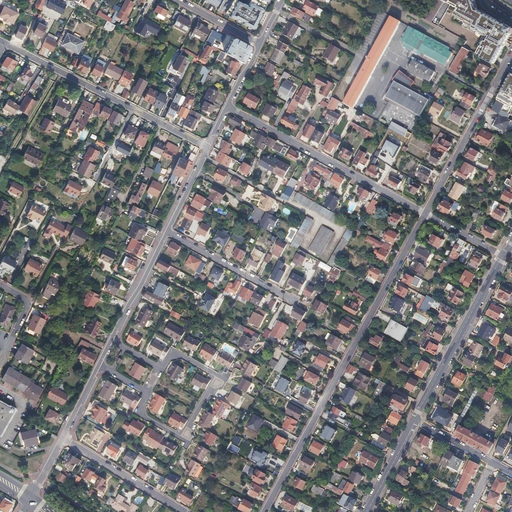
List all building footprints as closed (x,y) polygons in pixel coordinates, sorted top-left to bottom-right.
[(38,0),(35,5),(36,7),(41,10),(45,0),(38,0)] [(66,5),(57,0),(49,0),(46,7),(50,9),(51,9),(62,14),(66,5)] [(131,0),(124,0),(118,12),(116,17),(121,19),(123,21),(123,22),(121,21),(118,27),(126,31),(127,32),(129,28),(124,25),(128,18),(126,17),(134,3),(131,1),(131,0)] [(246,0),(244,4),(236,0),(204,0),(218,7),(217,10),(236,20),(237,19),(242,22),(242,23),(253,29),(262,13),(261,13),(265,6),(267,0),(246,0)] [(444,1),(443,0),(436,0),(425,19),(431,22),(444,1)] [(452,0),(452,2),(463,8),(469,24),(490,36),(479,56),(494,64),(504,46),(511,31),(511,28),(482,12),(477,9),(474,0),(452,0)] [(318,7),(307,1),(303,9),(306,11),(305,13),(311,16),(312,14),(314,15),(318,7)] [(157,5),(154,11),(158,14),(158,15),(164,18),(168,11),(157,5)] [(14,11),(4,6),(0,13),(0,16),(3,19),(8,21),(9,21),(14,11)] [(294,8),(291,14),(308,24),(311,17),(294,8)] [(99,10),(96,15),(106,20),(112,24),(114,20),(112,19),(101,13),(101,11),(99,10)] [(180,12),(177,10),(172,18),(176,20),(179,15),(180,12)] [(18,13),(14,11),(9,21),(12,23),(18,13)] [(162,26),(143,15),(134,30),(145,36),(148,31),(156,36),(162,26)] [(179,15),(176,20),(173,26),(185,32),(191,22),(179,15)] [(400,23),(390,17),(343,104),(353,109),(355,105),(350,102),(365,73),(371,76),(382,55),(376,52),(392,24),(397,27),(400,23)] [(35,21),(32,28),(35,30),(33,33),(41,37),(47,27),(35,21)] [(202,24),(198,22),(193,32),(194,33),(193,35),(203,41),(209,30),(202,26),(202,24)] [(298,27),(289,22),(282,35),(291,39),(298,27)] [(397,27),(392,24),(376,52),(382,55),(397,27)] [(414,49),(417,51),(424,39),(425,36),(409,27),(401,42),(403,43),(402,45),(402,46),(402,47),(402,48),(412,53),(414,49)] [(225,37),(212,29),(205,42),(209,44),(211,45),(215,39),(222,43),(225,37)] [(23,44),(29,33),(26,32),(24,37),(20,35),(17,41),(23,44)] [(68,33),(62,43),(70,48),(69,49),(78,54),(84,42),(68,33)] [(57,43),(46,37),(42,45),(42,46),(52,51),(57,43)] [(235,38),(232,39),(224,52),(225,53),(232,57),(235,52),(236,51),(237,53),(238,52),(238,54),(236,59),(244,63),(251,49),(250,47),(250,46),(235,38)] [(424,39),(417,51),(422,53),(444,66),(451,54),(424,39)] [(202,49),(204,50),(199,59),(206,62),(208,58),(206,56),(211,48),(212,48),(212,49),(219,53),(221,50),(212,46),(211,47),(208,46),(209,44),(205,42),(202,49)] [(288,46),(280,42),(276,50),(283,54),(288,46)] [(339,49),(329,44),(322,57),(332,63),(339,49)] [(458,74),(470,49),(462,45),(450,70),(458,74)] [(221,50),(219,53),(216,59),(218,60),(221,61),(225,53),(224,52),(221,50)] [(276,50),(270,60),(278,64),(284,54),(283,54),(276,50)] [(178,58),(175,57),(168,69),(175,73),(177,70),(181,72),(188,58),(184,56),(182,55),(182,53),(181,53),(180,54),(178,58)] [(16,63),(7,57),(2,65),(11,71),(16,63)] [(89,63),(81,59),(76,67),(85,72),(89,63)] [(95,64),(96,64),(91,73),(98,77),(103,68),(106,63),(98,59),(95,64)] [(235,62),(231,60),(228,65),(237,69),(239,64),(237,63),(237,62),(235,61),(235,62)] [(412,61),(406,70),(429,82),(434,73),(412,61)] [(275,67),(268,63),(263,72),(270,76),(275,67)] [(123,71),(109,64),(104,73),(119,81),(123,71)] [(489,68),(482,64),(478,72),(480,73),(479,74),(486,78),(488,74),(489,72),(487,71),(489,68)] [(228,65),(225,71),(228,72),(227,73),(230,75),(230,76),(236,79),(237,76),(234,74),(237,69),(228,65)] [(30,71),(24,68),(19,77),(23,79),(22,82),(25,84),(31,74),(29,72),(30,71)] [(124,70),(123,71),(119,81),(118,82),(127,86),(133,75),(124,70)] [(392,81),(394,82),(385,97),(389,99),(410,112),(411,111),(412,109),(416,111),(414,114),(418,117),(427,102),(429,104),(432,98),(425,93),(421,97),(419,99),(416,97),(417,96),(417,95),(418,94),(409,87),(414,82),(399,71),(392,81)] [(204,76),(199,73),(197,79),(204,82),(205,80),(207,75),(206,75),(205,74),(204,76)] [(371,76),(365,73),(350,102),(355,105),(371,76)] [(0,79),(9,85),(11,83),(10,82),(0,75),(0,79)] [(41,78),(37,76),(29,90),(33,92),(41,78)] [(319,76),(315,82),(323,87),(319,93),(326,97),(333,84),(319,76)] [(147,83),(139,78),(135,86),(134,86),(131,91),(139,95),(142,90),(147,83)] [(296,89),(283,82),(279,91),(291,98),(296,89)] [(310,89),(303,86),(295,101),(299,103),(302,105),(310,89)] [(218,92),(209,87),(203,97),(213,102),(218,92)] [(158,94),(149,89),(143,100),(152,105),(158,94)] [(129,93),(124,90),(121,97),(126,99),(129,93)] [(460,95),(465,97),(460,106),(469,110),(472,104),(476,98),(463,91),(460,95)] [(511,102),(507,111),(504,116),(509,119),(511,114),(511,95),(503,91),(494,105),(496,106),(496,108),(500,110),(502,107),(499,105),(501,101),(505,103),(506,99),(511,102)] [(180,94),(176,93),(167,113),(173,116),(175,113),(177,114),(181,106),(179,105),(178,106),(175,105),(176,103),(180,94)] [(166,98),(158,94),(152,105),(152,106),(160,110),(166,98)] [(259,100),(249,94),(244,103),(248,105),(255,109),(259,100)] [(33,101),(25,97),(19,107),(18,109),(19,110),(26,114),(33,101)] [(185,98),(181,106),(177,114),(185,118),(189,110),(185,108),(186,106),(185,105),(188,100),(185,98)] [(332,98),(328,104),(326,108),(329,110),(333,112),(339,101),(332,98)] [(499,105),(502,107),(500,110),(496,108),(496,106),(494,105),(490,103),(488,107),(501,114),(504,116),(507,111),(511,102),(506,99),(505,103),(501,101),(499,105)] [(3,108),(14,115),(18,109),(19,107),(15,104),(16,104),(12,102),(8,100),(3,108)] [(36,103),(33,101),(26,114),(29,115),(36,103)] [(94,107),(83,101),(68,129),(74,132),(76,129),(81,131),(84,125),(88,117),(94,107)] [(214,106),(205,101),(201,109),(205,111),(205,110),(211,113),(214,106)] [(100,104),(96,102),(94,107),(88,117),(90,118),(92,113),(96,115),(99,108),(101,110),(103,106),(104,105),(100,103),(100,104)] [(60,105),(57,103),(53,110),(65,117),(70,108),(66,106),(61,103),(60,105)] [(297,107),(290,103),(287,109),(288,109),(290,110),(294,112),(297,107)] [(438,117),(443,108),(434,103),(428,113),(432,115),(433,114),(438,117)] [(276,109),(267,104),(262,113),(266,115),(271,118),(276,109)] [(103,106),(101,110),(99,114),(106,118),(110,110),(103,106)] [(465,112),(457,108),(451,119),(459,123),(461,119),(465,112)] [(201,115),(191,109),(186,119),(184,125),(192,129),(194,125),(196,126),(201,115)] [(282,118),(280,121),(282,122),(282,123),(286,126),(291,128),(292,128),(295,130),(298,126),(294,124),(295,123),(287,119),(290,112),(289,112),(290,110),(288,109),(285,113),(282,118)] [(329,110),(326,116),(330,119),(329,121),(336,124),(340,116),(333,112),(329,110)] [(122,116),(113,111),(108,120),(107,119),(104,126),(106,127),(110,121),(117,125),(122,116)] [(503,130),(504,130),(505,129),(506,129),(507,129),(508,129),(509,128),(510,127),(511,127),(511,126),(511,125),(510,124),(511,120),(509,119),(504,116),(501,114),(499,118),(498,120),(497,120),(496,120),(495,120),(493,124),(498,127),(497,130),(498,130),(499,130),(500,130),(502,130),(503,130)] [(55,122),(45,117),(39,128),(47,132),(49,129),(51,129),(55,122)] [(231,117),(228,122),(231,123),(234,125),(233,126),(237,128),(236,129),(240,131),(241,130),(237,128),(238,127),(242,121),(235,117),(234,119),(231,117)] [(351,122),(350,125),(364,133),(362,137),(365,139),(367,135),(369,132),(351,122)] [(410,136),(411,134),(407,132),(408,130),(393,122),(389,128),(408,139),(410,136)] [(309,124),(308,123),(302,134),(304,135),(306,137),(312,127),(309,125),(309,124)] [(138,130),(128,125),(123,134),(133,139),(138,130)] [(315,129),(312,127),(306,137),(309,139),(315,129)] [(318,129),(316,128),(310,139),(312,140),(315,142),(315,141),(319,143),(323,135),(317,131),(318,129)] [(236,129),(230,139),(239,144),(244,133),(240,131),(236,129)] [(148,134),(140,130),(135,141),(142,145),(148,134)] [(493,136),(483,130),(477,141),(488,146),(493,136)] [(437,139),(441,142),(439,146),(441,147),(440,149),(445,152),(446,150),(448,151),(451,146),(450,146),(451,144),(454,139),(446,135),(441,133),(437,139)] [(258,134),(252,145),(263,151),(266,145),(263,144),(265,140),(266,138),(258,134)] [(337,141),(329,136),(323,148),(327,150),(331,153),(333,147),(337,141)] [(263,144),(266,145),(283,155),(284,155),(286,151),(287,150),(283,147),(282,149),(274,145),(276,141),(269,138),(268,141),(265,140),(263,144)] [(105,145),(97,140),(95,143),(104,148),(105,145)] [(166,145),(156,140),(151,150),(161,155),(161,154),(166,145)] [(400,146),(387,140),(382,151),(395,157),(400,146)] [(231,144),(224,141),(220,147),(227,152),(231,144)] [(167,142),(166,145),(161,154),(169,158),(172,152),(177,155),(180,149),(167,142)] [(128,147),(119,143),(116,148),(125,153),(128,147)] [(429,150),(434,152),(430,160),(438,164),(441,160),(445,152),(440,149),(432,144),(429,150)] [(99,152),(90,146),(85,154),(95,159),(99,152)] [(36,152),(28,147),(22,157),(38,166),(44,154),(37,150),(36,152)] [(479,152),(472,148),(467,157),(475,161),(479,152)] [(296,152),(291,149),(287,156),(296,161),(298,157),(295,155),(296,152)] [(352,153),(343,149),(339,156),(342,158),(344,159),(345,159),(348,160),(352,153)] [(159,159),(161,155),(151,150),(149,154),(159,159)] [(366,154),(359,150),(353,162),(358,164),(363,167),(368,159),(364,158),(366,155),(366,154)] [(495,150),(493,154),(500,157),(502,159),(504,155),(495,150)] [(229,153),(228,156),(237,161),(239,158),(229,153)] [(196,156),(192,154),(188,161),(188,162),(187,163),(181,175),(180,176),(184,178),(185,177),(196,156)] [(228,156),(224,154),(220,162),(228,167),(231,160),(235,162),(234,165),(236,166),(238,162),(237,161),(228,156)] [(273,162),(264,157),(259,165),(268,170),(273,162)] [(377,159),(373,157),(365,172),(372,175),(377,178),(379,173),(375,170),(376,168),(377,169),(378,168),(374,166),(378,159),(377,159)] [(83,159),(77,172),(88,178),(94,165),(83,159)] [(171,174),(180,178),(180,176),(181,175),(187,163),(179,159),(172,172),(171,174)] [(270,177),(273,172),(279,161),(274,159),(273,162),(268,170),(265,175),(270,177)] [(162,162),(158,161),(153,170),(158,173),(161,167),(160,167),(162,162)] [(290,167),(279,161),(273,172),(284,177),(290,167)] [(252,167),(243,163),(240,169),(248,174),(252,167)] [(462,170),(460,170),(458,174),(467,179),(470,172),(473,173),(476,168),(466,163),(462,170)] [(421,169),(422,169),(419,175),(421,176),(420,179),(426,183),(429,177),(432,170),(422,165),(421,169)] [(317,166),(315,170),(324,175),(322,177),(324,178),(327,179),(331,172),(326,170),(325,171),(317,166)] [(228,173),(219,169),(214,177),(223,182),(228,173)] [(116,178),(105,172),(100,182),(111,187),(113,185),(116,178)] [(331,172),(327,179),(325,183),(327,185),(329,180),(330,180),(329,182),(339,188),(344,180),(339,177),(339,176),(334,173),(334,174),(331,172)] [(293,174),(289,180),(287,185),(293,189),(299,178),(293,174)] [(312,177),(309,175),(304,184),(314,190),(319,181),(317,180),(319,177),(313,174),(312,177)] [(242,181),(234,176),(230,183),(234,185),(235,184),(239,186),(242,181)] [(402,181),(393,176),(389,183),(399,188),(402,181)] [(409,177),(406,183),(409,185),(407,189),(409,190),(415,193),(417,190),(418,191),(420,186),(419,185),(420,183),(409,177)] [(163,185),(152,179),(146,192),(156,197),(163,185)] [(82,186),(70,180),(64,191),(69,194),(70,191),(77,195),(82,186)] [(12,182),(9,188),(13,191),(13,192),(20,195),(24,188),(12,182)] [(465,187),(457,182),(453,189),(452,192),(451,191),(449,195),(458,200),(465,187)] [(138,191),(139,191),(136,197),(132,195),(130,199),(128,198),(127,202),(132,204),(133,201),(135,202),(133,206),(136,207),(146,185),(143,183),(140,188),(139,188),(138,191)] [(110,190),(102,205),(98,215),(97,216),(108,222),(113,210),(107,207),(110,203),(109,202),(111,198),(114,200),(119,191),(116,190),(117,187),(113,185),(111,187),(110,190)] [(287,185),(286,186),(281,196),(285,199),(285,198),(289,199),(294,189),(293,189),(287,185)] [(507,191),(506,190),(502,198),(511,203),(511,200),(511,187),(510,186),(507,191)] [(212,192),(208,200),(219,206),(226,193),(214,187),(212,192)] [(371,193),(361,187),(357,195),(366,200),(369,196),(371,193)] [(259,198),(262,200),(258,206),(268,212),(275,200),(263,193),(260,198),(259,198)] [(299,194),(296,201),(335,222),(337,218),(338,216),(314,202),(299,194)] [(339,199),(330,194),(324,206),(333,211),(336,207),(335,206),(337,201),(339,199)] [(206,200),(197,195),(194,201),(203,205),(206,200)] [(9,203),(0,198),(0,214),(3,215),(4,216),(7,211),(6,210),(9,203)] [(372,200),(370,203),(366,211),(369,213),(376,202),(372,200)] [(445,201),(444,200),(440,209),(443,211),(445,212),(446,211),(449,213),(450,211),(452,209),(453,205),(448,203),(445,201)] [(203,205),(194,201),(191,206),(200,211),(203,205)] [(502,220),(506,213),(502,210),(501,210),(504,205),(495,201),(492,207),(492,209),(496,211),(493,216),(502,220)] [(126,204),(132,207),(127,216),(134,219),(137,214),(139,208),(136,207),(133,206),(127,203),(126,204)] [(46,211),(32,205),(26,217),(32,220),(33,219),(33,218),(36,219),(41,222),(46,211)] [(189,210),(196,213),(195,215),(199,216),(200,213),(190,208),(189,210)] [(196,213),(189,210),(185,217),(192,221),(195,215),(196,213)] [(233,213),(227,210),(224,217),(230,220),(233,213)] [(277,218),(266,212),(261,222),(267,226),(270,222),(274,224),(277,218)] [(388,216),(385,221),(396,227),(402,216),(395,212),(394,215),(392,218),(391,218),(388,216)] [(477,214),(474,212),(468,223),(471,225),(477,214)] [(192,221),(185,217),(181,227),(187,230),(192,221)] [(311,223),(304,219),(298,230),(305,234),(311,223)] [(65,228),(50,220),(43,233),(50,237),(52,233),(60,237),(61,236),(65,238),(71,227),(67,224),(65,228)] [(150,231),(137,224),(130,237),(141,242),(145,234),(148,236),(150,231)] [(201,224),(196,233),(200,235),(201,233),(209,238),(213,231),(201,224)] [(486,229),(484,228),(481,232),(485,234),(492,238),(496,230),(491,227),(492,226),(489,224),(486,229)] [(356,228),(350,225),(342,237),(348,241),(354,231),(356,228)] [(333,232),(322,226),(314,239),(326,245),(333,232)] [(87,234),(75,228),(69,239),(82,245),(87,234)] [(305,234),(298,230),(290,245),(291,245),(297,248),(305,234)] [(386,232),(382,238),(386,240),(384,243),(390,247),(394,241),(398,234),(389,230),(387,233),(386,232)] [(230,237),(218,231),(213,240),(217,242),(217,243),(221,245),(225,246),(230,237)] [(245,238),(234,233),(230,239),(241,245),(245,238)] [(431,238),(432,239),(430,243),(439,249),(444,240),(435,234),(434,235),(433,234),(431,235),(430,237),(431,238)] [(460,238),(455,236),(449,247),(453,249),(460,238)] [(348,241),(342,238),(335,250),(341,254),(342,251),(345,246),(348,241)] [(466,242),(460,238),(453,249),(450,256),(453,258),(456,260),(459,254),(456,252),(459,247),(462,248),(466,242)] [(34,242),(29,239),(24,248),(30,251),(30,249),(34,242)] [(326,245),(314,239),(308,248),(320,255),(326,245)] [(284,245),(277,241),(271,252),(280,256),(286,244),(287,243),(286,242),(284,245)] [(181,247),(172,242),(167,251),(175,256),(179,248),(180,249),(181,247)] [(377,250),(375,250),(374,252),(375,253),(377,254),(376,257),(384,261),(386,257),(391,248),(390,247),(384,243),(382,243),(379,248),(381,248),(379,251),(377,250)] [(417,248),(418,249),(416,252),(412,259),(413,260),(423,265),(425,263),(429,255),(422,251),(425,246),(419,243),(417,248)] [(144,247),(137,244),(132,253),(139,256),(144,247)] [(116,254),(104,248),(100,257),(111,263),(116,254)] [(245,253),(237,248),(233,256),(241,261),(245,253)] [(302,251),(298,249),(292,260),(299,263),(300,261),(303,262),(305,258),(300,255),(300,254),(302,251)] [(341,254),(335,250),(327,263),(333,267),(335,264),(341,254)] [(473,260),(471,259),(467,266),(477,271),(478,268),(483,259),(485,256),(477,252),(473,260)] [(126,253),(125,256),(137,262),(138,259),(126,253)] [(271,256),(267,254),(263,262),(264,262),(267,264),(271,256)] [(260,260),(251,255),(247,262),(256,267),(260,260)] [(137,262),(125,256),(121,265),(124,267),(123,268),(124,270),(125,271),(127,270),(128,268),(132,271),(137,262)] [(205,264),(190,256),(185,265),(196,270),(195,272),(199,275),(201,271),(205,264)] [(16,264),(4,257),(0,264),(0,267),(2,269),(2,270),(7,272),(7,271),(11,273),(16,264)] [(42,266),(29,260),(24,269),(32,273),(31,275),(37,277),(42,266)] [(423,265),(413,260),(411,263),(409,267),(422,274),(426,266),(423,265)] [(160,261),(158,266),(167,271),(168,270),(173,273),(172,274),(176,276),(179,271),(178,270),(168,265),(160,261)] [(169,261),(168,265),(178,270),(180,267),(169,261)] [(423,265),(426,266),(435,271),(437,272),(438,270),(425,263),(423,265)] [(333,272),(331,270),(328,275),(330,277),(327,281),(332,284),(342,267),(335,264),(333,267),(335,268),(333,272)] [(368,276),(367,275),(364,279),(374,284),(378,277),(381,272),(373,267),(368,276)] [(222,273),(213,268),(209,275),(213,277),(211,280),(214,281),(215,279),(218,280),(222,273)] [(277,271),(275,270),(270,278),(278,283),(281,278),(283,278),(286,272),(280,270),(278,274),(277,273),(278,271),(277,271)] [(475,275),(466,270),(458,284),(468,289),(475,275)] [(201,271),(199,275),(196,280),(200,282),(201,283),(206,274),(201,271)] [(305,281),(292,274),(287,283),(300,290),(305,281)] [(405,276),(405,275),(404,277),(402,281),(410,285),(411,284),(414,279),(413,278),(406,274),(405,276)] [(448,278),(440,274),(438,278),(445,282),(448,278)] [(414,276),(413,278),(414,279),(411,284),(417,287),(421,279),(414,276)] [(61,284),(50,278),(42,296),(49,300),(52,294),(56,296),(61,284)] [(120,285),(110,280),(106,288),(116,293),(120,285)] [(232,284),(229,282),(222,294),(228,297),(230,292),(235,294),(241,283),(236,280),(233,287),(231,287),(232,284)] [(169,287),(159,282),(153,293),(163,299),(169,287)] [(87,283),(86,286),(102,295),(109,299),(111,295),(104,292),(87,283)] [(445,289),(452,293),(448,299),(457,304),(463,293),(454,289),(455,287),(448,283),(445,289)] [(310,287),(307,285),(303,294),(309,297),(314,289),(312,288),(312,286),(311,286),(310,287)] [(243,288),(241,286),(238,292),(240,294),(239,296),(248,301),(253,292),(244,287),(243,288)] [(399,288),(398,288),(397,290),(395,293),(404,297),(407,290),(399,286),(399,288)] [(499,292),(499,293),(497,296),(506,301),(511,293),(501,288),(499,292)] [(418,289),(416,292),(421,295),(425,297),(427,298),(428,296),(429,295),(418,289)] [(352,294),(352,295),(364,301),(366,297),(355,290),(352,294)] [(99,296),(88,291),(82,304),(92,309),(95,301),(97,301),(99,296)] [(148,291),(145,296),(162,305),(165,300),(148,291)] [(217,299),(207,293),(199,308),(209,312),(217,299)] [(262,297),(255,293),(251,301),(258,306),(262,297)] [(404,301),(394,296),(392,300),(391,299),(390,301),(389,303),(390,303),(388,307),(398,313),(404,301)] [(427,298),(423,306),(422,308),(421,310),(423,312),(424,312),(425,310),(429,312),(430,306),(428,305),(430,301),(434,303),(435,300),(430,297),(428,296),(427,298)] [(362,302),(355,298),(348,311),(355,315),(357,310),(362,302)] [(327,306),(316,300),(311,309),(319,314),(322,315),(327,306)] [(439,307),(443,309),(440,316),(448,321),(454,310),(441,303),(439,307)] [(497,307),(491,304),(485,314),(496,320),(502,309),(503,310),(505,307),(499,304),(497,307)] [(2,310),(5,311),(0,320),(0,323),(6,327),(7,326),(7,325),(12,315),(13,313),(12,313),(14,310),(4,305),(2,310)] [(305,312),(295,307),(290,316),(297,320),(299,315),(302,317),(305,312)] [(139,315),(140,316),(136,323),(144,328),(153,312),(144,308),(142,311),(141,310),(139,315)] [(258,328),(266,312),(257,308),(255,313),(254,312),(248,323),(258,328)] [(181,315),(173,311),(171,315),(179,320),(181,315)] [(40,317),(34,314),(28,327),(39,333),(45,319),(40,317)] [(346,322),(342,320),(337,329),(346,333),(348,328),(351,324),(350,324),(352,320),(348,318),(346,322)] [(423,331),(422,334),(427,337),(432,339),(432,340),(439,343),(445,332),(438,328),(439,326),(440,326),(443,322),(436,318),(432,325),(428,333),(425,332),(423,331)] [(93,319),(90,325),(85,333),(95,338),(99,331),(98,330),(99,327),(102,323),(93,319)] [(287,326),(277,321),(269,335),(279,340),(287,326)] [(307,325),(301,321),(294,334),(296,336),(297,336),(299,332),(302,333),(307,325)] [(398,326),(391,322),(388,328),(386,332),(399,340),(404,329),(405,330),(407,326),(400,322),(398,326)] [(233,327),(243,333),(244,331),(253,336),(251,339),(253,340),(249,348),(251,350),(259,335),(235,323),(233,327)] [(486,325),(483,323),(477,335),(486,340),(491,331),(493,332),(494,329),(490,327),(486,325)] [(184,332),(171,324),(166,332),(176,338),(175,339),(179,341),(184,332)] [(506,330),(503,336),(511,341),(511,328),(508,327),(506,330)] [(242,335),(243,335),(237,346),(247,351),(249,348),(253,340),(251,339),(253,336),(244,331),(243,333),(242,335)] [(143,338),(132,332),(127,340),(138,346),(143,338)] [(341,341),(330,335),(325,345),(336,351),(338,346),(341,341)] [(374,339),(372,338),(370,340),(369,342),(377,347),(381,340),(383,342),(385,338),(380,335),(379,338),(376,336),(374,339)] [(195,341),(187,336),(182,345),(191,350),(191,349),(195,351),(200,342),(196,340),(195,341)] [(432,339),(427,337),(422,348),(426,350),(432,339)] [(495,340),(494,339),(492,343),(497,346),(501,339),(497,337),(495,340)] [(432,340),(432,339),(426,350),(435,355),(437,351),(436,350),(439,343),(432,340)] [(485,344),(475,339),(468,352),(475,356),(477,357),(485,344)] [(306,345),(298,341),(292,352),(301,357),(304,351),(303,351),(305,347),(306,345)] [(22,343),(18,350),(14,357),(22,361),(26,364),(30,357),(34,350),(22,343)] [(169,349),(157,343),(152,351),(160,356),(161,355),(164,356),(169,349)] [(210,347),(205,344),(199,355),(205,358),(205,357),(208,359),(207,360),(210,362),(216,351),(213,350),(209,348),(210,347)] [(287,345),(285,349),(283,352),(288,354),(292,347),(287,345)] [(95,356),(82,349),(77,358),(91,365),(95,356)] [(468,352),(467,351),(463,359),(464,360),(462,363),(470,367),(475,356),(468,352)] [(220,352),(216,360),(228,367),(233,359),(220,352)] [(375,359),(365,353),(362,358),(359,364),(369,370),(375,359)] [(320,354),(316,360),(315,363),(317,364),(315,367),(322,371),(323,368),(324,368),(326,364),(329,359),(320,354)] [(288,359),(281,355),(275,365),(273,369),(280,373),(286,361),(288,359)] [(395,358),(392,364),(399,368),(407,373),(409,369),(398,363),(401,358),(396,355),(395,358)] [(503,360),(498,357),(494,364),(503,368),(507,361),(509,363),(510,361),(504,358),(503,360)] [(255,365),(246,360),(239,371),(243,374),(249,377),(255,365)] [(418,366),(419,366),(414,374),(421,378),(428,364),(422,361),(420,364),(419,364),(418,366)] [(145,369),(136,363),(129,375),(139,380),(141,377),(140,377),(142,372),(143,372),(145,369)] [(168,372),(169,372),(166,377),(176,382),(184,369),(173,363),(168,372)] [(356,368),(349,364),(345,371),(351,374),(353,370),(354,371),(356,368)] [(8,367),(1,379),(9,383),(16,387),(23,392),(22,393),(29,397),(36,401),(43,389),(36,385),(29,381),(30,379),(23,375),(16,371),(8,367)] [(407,373),(399,368),(397,373),(405,377),(407,373)] [(466,376),(457,372),(452,382),(460,387),(466,376)] [(205,378),(196,373),(191,382),(201,388),(201,387),(205,389),(210,379),(206,377),(205,378)] [(308,373),(306,376),(304,380),(315,386),(316,382),(319,378),(308,373)] [(239,382),(240,382),(236,388),(238,389),(244,393),(253,379),(249,377),(243,374),(239,382)] [(370,380),(359,374),(353,384),(364,390),(370,380)] [(292,382),(281,377),(274,389),(284,394),(292,382)] [(417,383),(410,379),(405,388),(413,392),(416,387),(415,386),(417,383)] [(117,386),(107,380),(99,395),(108,401),(117,386)] [(382,382),(379,381),(372,393),(379,397),(386,384),(382,382)] [(355,391),(346,385),(338,399),(348,405),(355,391)] [(68,395),(51,387),(46,397),(63,406),(68,395)] [(492,395),(479,388),(473,399),(476,401),(479,396),(488,401),(492,395)] [(136,397),(124,390),(118,399),(131,406),(133,404),(136,406),(141,398),(137,396),(136,397)] [(457,395),(448,390),(442,401),(452,406),(457,395)] [(237,405),(242,397),(232,391),(228,399),(237,405)] [(311,396),(303,392),(298,401),(306,405),(308,400),(311,396)] [(166,399),(156,394),(152,401),(154,402),(149,410),(157,414),(166,399)] [(395,397),(391,403),(390,405),(389,408),(388,409),(393,411),(398,414),(401,410),(402,411),(407,402),(399,397),(399,398),(395,396),(395,397)] [(228,405),(220,400),(215,407),(213,411),(211,414),(215,416),(219,419),(225,409),(226,409),(228,405)] [(0,433),(13,410),(0,401),(0,433)] [(91,410),(94,411),(90,418),(100,423),(107,411),(97,406),(97,407),(94,405),(91,410)] [(292,412),(290,415),(292,416),(291,418),(296,421),(298,419),(300,416),(302,412),(290,405),(287,410),(292,412)] [(345,413),(333,407),(332,409),(330,412),(342,418),(345,413)] [(437,409),(432,419),(446,427),(452,416),(446,413),(446,412),(444,411),(444,409),(442,408),(441,411),(437,409)] [(60,415),(49,410),(45,419),(55,424),(60,415)] [(201,419),(200,419),(198,422),(204,425),(210,429),(211,425),(210,424),(215,416),(211,414),(205,411),(201,419)] [(398,414),(393,411),(387,420),(396,425),(401,416),(398,414)] [(342,418),(330,412),(329,414),(328,416),(343,425),(345,420),(342,418)] [(187,420),(173,413),(168,422),(178,428),(179,426),(182,428),(187,420)] [(264,420),(254,414),(247,426),(255,431),(260,423),(262,424),(263,422),(264,420)] [(288,418),(286,421),(283,427),(282,429),(289,433),(290,430),(292,431),(294,427),(296,422),(288,418)] [(125,423),(121,428),(138,438),(144,427),(136,422),(136,424),(132,422),(130,426),(125,423)] [(378,426),(381,428),(391,434),(393,431),(385,426),(386,424),(383,423),(382,425),(379,424),(378,426)] [(336,430),(326,424),(323,429),(320,435),(330,441),(336,430)] [(458,426),(453,436),(488,455),(496,440),(494,439),(492,444),(458,426)] [(148,427),(143,437),(150,442),(149,444),(156,449),(157,447),(162,439),(163,436),(160,435),(152,431),(153,430),(148,427)] [(103,434),(94,428),(87,441),(96,447),(103,434)] [(374,437),(376,438),(374,440),(386,446),(390,437),(390,436),(391,434),(381,428),(377,435),(376,434),(374,437)] [(34,429),(20,433),(24,447),(39,443),(34,429)] [(205,435),(204,437),(201,442),(210,447),(216,436),(206,430),(204,434),(205,435)] [(430,439),(421,434),(417,442),(426,447),(430,439)] [(235,435),(230,444),(226,450),(230,451),(231,449),(234,451),(240,441),(241,439),(235,435)] [(287,441),(278,436),(272,446),(281,450),(284,446),(287,441)] [(170,444),(162,439),(157,447),(172,455),(177,446),(171,443),(170,444)] [(501,439),(500,441),(501,441),(494,453),(497,453),(498,453),(499,452),(503,454),(509,443),(501,439)] [(374,440),(371,445),(382,451),(386,446),(374,440)] [(500,441),(497,440),(491,451),(494,453),(501,441),(500,441)] [(323,446),(314,441),(312,445),(309,450),(318,455),(323,446)] [(354,445),(349,442),(346,448),(351,451),(354,445)] [(111,445),(107,451),(112,455),(111,456),(115,459),(120,451),(111,445)] [(196,448),(197,449),(193,457),(202,462),(208,450),(198,445),(196,448)] [(370,445),(368,448),(381,455),(382,451),(371,445),(370,445)] [(139,456),(129,450),(123,460),(132,466),(137,458),(152,467),(154,463),(140,454),(139,456)] [(378,460),(361,450),(356,459),(373,468),(378,460)] [(453,454),(446,450),(439,464),(446,467),(447,466),(452,456),(453,454)] [(74,457),(70,454),(63,465),(68,468),(74,457)] [(463,461),(452,456),(447,466),(458,471),(463,461)] [(79,460),(74,457),(68,468),(73,471),(76,465),(78,466),(81,461),(79,460)] [(314,462),(305,457),(303,461),(300,465),(309,471),(314,462)] [(347,462),(341,459),(336,467),(339,469),(340,466),(344,468),(347,462)] [(479,465),(466,459),(451,489),(460,493),(459,494),(461,495),(461,494),(462,494),(471,475),(473,476),(479,465)] [(187,466),(188,466),(184,473),(189,476),(190,475),(193,477),(200,465),(191,460),(187,466)] [(139,468),(136,472),(145,477),(149,469),(141,465),(139,468)] [(56,466),(54,468),(56,469),(59,472),(64,475),(65,473),(61,470),(62,469),(56,466)] [(99,476),(87,469),(82,477),(94,484),(99,476)] [(265,475),(256,470),(252,478),(253,479),(251,482),(254,484),(259,487),(261,483),(262,484),(264,481),(265,478),(264,478),(265,475)] [(362,476),(353,471),(348,479),(358,484),(362,476)] [(407,474),(401,471),(397,481),(402,484),(401,485),(406,487),(408,482),(406,481),(407,478),(406,478),(407,474)] [(64,475),(59,472),(56,477),(63,482),(65,479),(67,480),(69,478),(67,477),(64,475)] [(341,476),(334,472),(329,480),(332,482),(333,480),(336,482),(338,478),(340,479),(341,476)] [(68,475),(67,477),(69,478),(74,482),(77,476),(75,475),(74,476),(69,473),(68,475)] [(169,473),(165,479),(163,483),(174,489),(180,480),(169,473)] [(81,479),(77,476),(74,482),(83,488),(85,485),(79,481),(81,479)] [(101,478),(100,478),(94,487),(103,492),(105,488),(102,487),(105,481),(105,480),(105,479),(102,477),(101,478)] [(305,483),(297,478),(295,482),(293,485),(301,490),(305,483)] [(506,483),(497,478),(491,489),(501,494),(506,483)] [(340,487),(339,489),(340,490),(351,496),(353,492),(350,490),(352,485),(347,482),(344,489),(340,487)] [(252,487),(254,488),(250,495),(255,498),(256,496),(257,497),(259,494),(262,488),(259,487),(254,484),(252,487)] [(314,484),(311,491),(321,495),(324,488),(314,484)] [(181,492),(178,497),(189,504),(193,498),(185,493),(184,493),(181,492)] [(402,497),(393,492),(388,501),(397,506),(402,497)] [(499,496),(491,492),(486,501),(495,505),(499,496)] [(112,504),(110,506),(118,511),(119,511),(122,509),(126,511),(125,511),(137,511),(134,510),(137,506),(132,502),(129,507),(121,503),(124,498),(119,495),(113,504),(112,504)] [(345,495),(343,500),(346,501),(354,505),(356,501),(345,495)] [(298,502),(287,496),(281,506),(292,511),(298,502)] [(461,500),(453,496),(450,503),(457,507),(461,500)] [(231,501),(231,503),(239,508),(238,509),(244,511),(248,511),(250,510),(253,504),(244,499),(243,501),(238,498),(237,499),(233,497),(231,501)] [(7,511),(12,505),(3,500),(0,504),(0,509),(5,511),(7,511)] [(354,505),(346,501),(343,507),(348,510),(349,509),(351,510),(354,505)]
